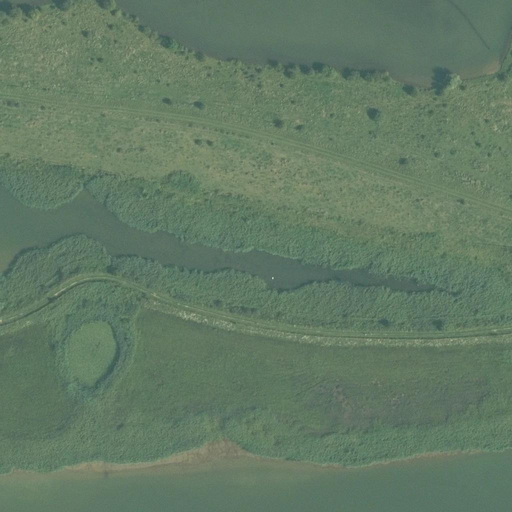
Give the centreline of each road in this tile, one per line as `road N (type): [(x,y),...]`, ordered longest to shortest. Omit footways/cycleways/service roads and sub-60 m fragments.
road 1 (track): [(511,328),(301,333),(170,304),(113,278),(78,283),(0,321)]
road 2 (track): [(511,210),(219,123),(0,94)]
